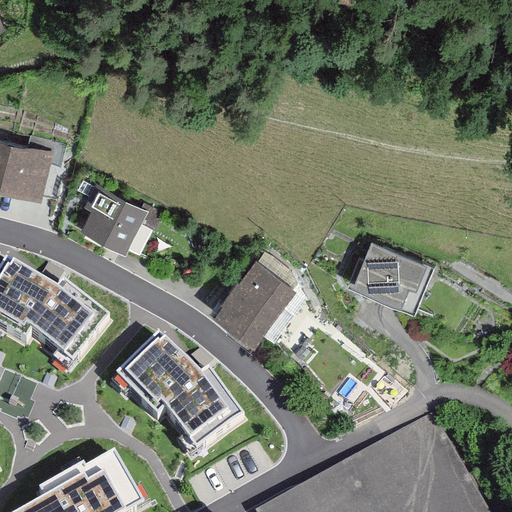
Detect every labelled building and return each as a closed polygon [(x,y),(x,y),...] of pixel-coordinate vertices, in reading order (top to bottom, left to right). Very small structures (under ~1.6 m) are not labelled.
[(4,0),(0,0),(0,39),(17,34),(4,0)] [(61,149),(0,136),(0,186),(51,197),(61,149)] [(166,212),(100,185),(89,212),(102,217),(95,233),(137,250),(146,229),(157,233),(166,212)] [(441,266),(380,243),(361,283),(426,312),(441,266)] [(307,288),(264,259),(227,316),(270,344),(307,288)] [(72,374),(94,344),(109,324),(66,289),(56,300),(9,271),(0,286),(0,338),(26,355),(32,342),(49,355),(72,374)] [(197,476),(223,459),(256,439),(221,379),(193,394),(155,349),(109,385),(146,431),(163,419),(197,476)] [(498,511),(432,415),(257,511),(498,511)] [(138,511),(111,459),(36,497),(43,511),(138,511)]
